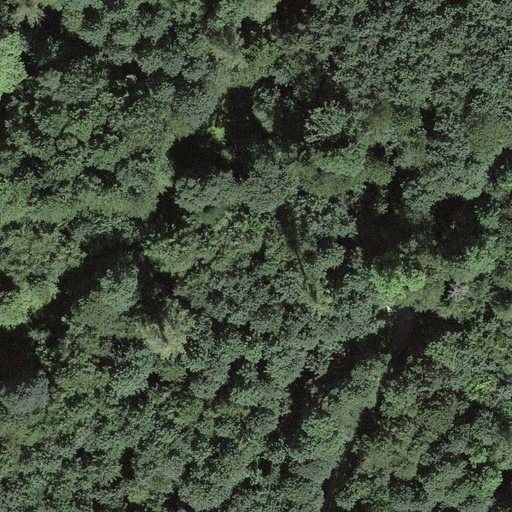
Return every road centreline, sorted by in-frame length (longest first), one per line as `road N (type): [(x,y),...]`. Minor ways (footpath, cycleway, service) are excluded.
road 1 (track): [(0,323),(194,163),(296,0)]
road 2 (track): [(435,230),(203,511)]
road 3 (track): [(435,230),(321,511)]
